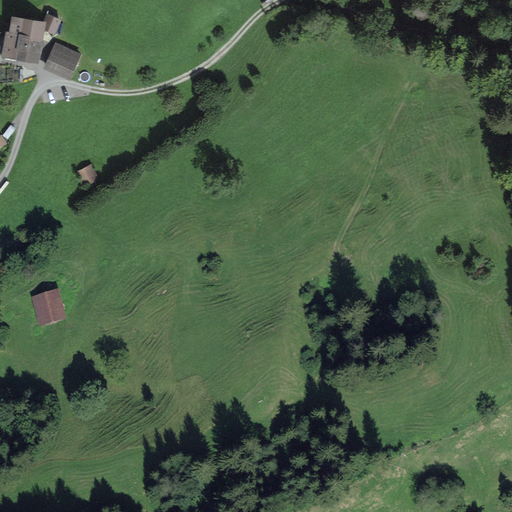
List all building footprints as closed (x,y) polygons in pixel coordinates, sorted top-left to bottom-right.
[(48,15),(44,25),(55,30),(59,20),(48,15)] [(14,32),(9,32),(5,57),(16,59),(17,55),(36,58),(39,39),(37,38),(39,25),(16,21),(14,32)] [(69,75),(79,55),(57,45),(47,65),(69,75)] [(84,183),(95,177),(90,166),(78,172),(84,183)] [(43,322),(63,316),(57,295),(37,300),(43,322)]
